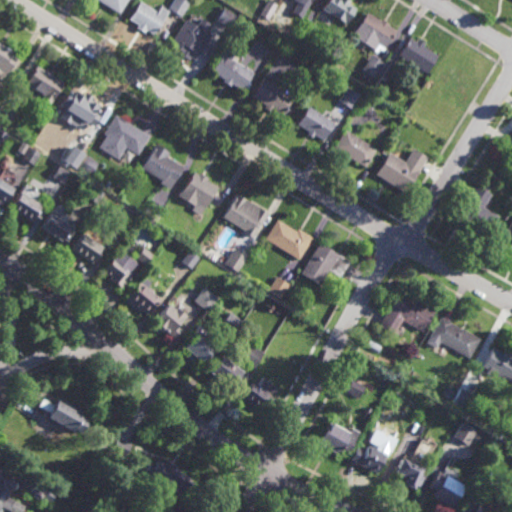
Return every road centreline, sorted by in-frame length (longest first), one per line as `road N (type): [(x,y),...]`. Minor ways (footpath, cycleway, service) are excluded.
road 1 (residential): [(12,0),(511,304)]
road 2 (secondary): [(0,262),(207,434),(343,511)]
road 3 (residential): [(395,238),(240,511)]
road 4 (residential): [(511,73),(404,243)]
road 5 (residential): [(128,366),(86,352),(51,352),(0,380)]
